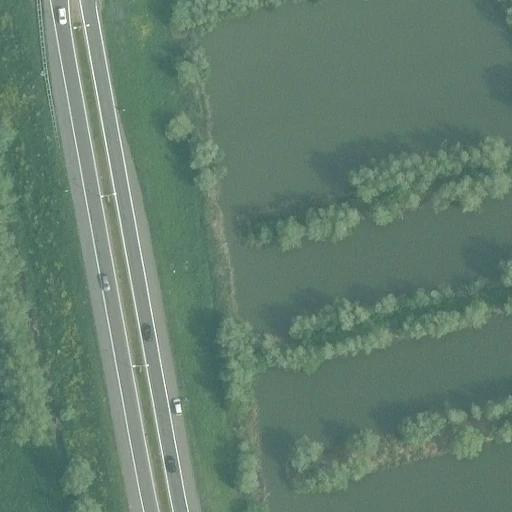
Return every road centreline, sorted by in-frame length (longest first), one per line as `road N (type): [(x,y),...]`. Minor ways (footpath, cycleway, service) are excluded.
road 1 (motorway): [(179,511),(85,0)]
road 2 (motorway): [(58,0),(150,511)]
road 3 (track): [(0,382),(45,511)]
